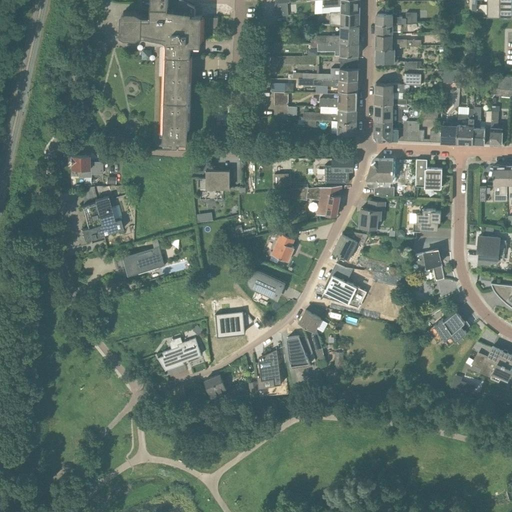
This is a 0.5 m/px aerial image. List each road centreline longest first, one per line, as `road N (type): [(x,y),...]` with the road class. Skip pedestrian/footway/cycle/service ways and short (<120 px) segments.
road 1 (residential): [(365,150),(354,191),(287,319),(216,368),(140,392),(84,322),(58,267),(49,151),(56,144),(234,154)]
road 2 (residential): [(511,333),(484,313),(461,271),(461,151)]
road 3 (residential): [(240,0),(234,154)]
road 4 (residential): [(365,150),(368,0)]
road 5 (residential): [(234,154),(365,150)]
